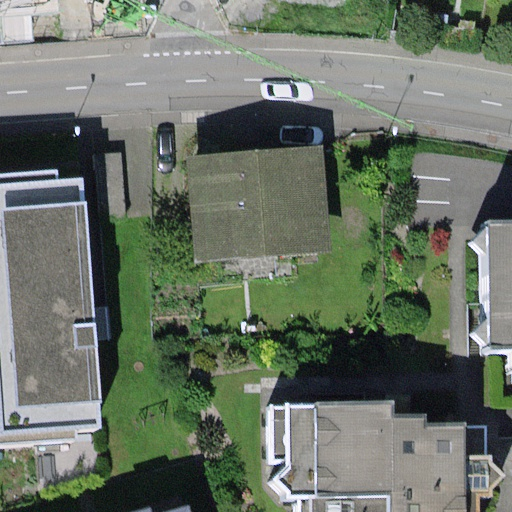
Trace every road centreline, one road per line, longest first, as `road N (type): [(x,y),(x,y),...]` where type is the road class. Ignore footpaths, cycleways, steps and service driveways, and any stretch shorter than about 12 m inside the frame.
road 1 (tertiary): [(189,82),(435,95),(511,110)]
road 2 (tertiary): [(0,95),(189,82)]
